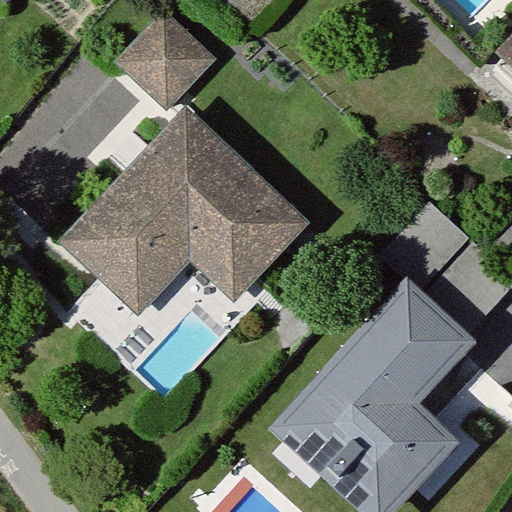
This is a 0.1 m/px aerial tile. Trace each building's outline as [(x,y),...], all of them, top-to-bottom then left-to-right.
[(232,0),(228,5),(249,27),(275,0),(232,0)] [(210,61),(166,18),(123,63),(168,105),(210,61)] [(511,47),(500,61),(511,72),(511,47)] [(301,225),(187,119),(70,244),(140,309),(191,253),(236,295),(301,225)] [(511,273),(437,200),(392,244),(476,327),(511,290),(511,273)] [(511,235),(499,249),(511,261),(511,235)] [(471,336),(404,273),(260,427),(351,511),(399,511),(462,445),(413,399),(471,336)]
